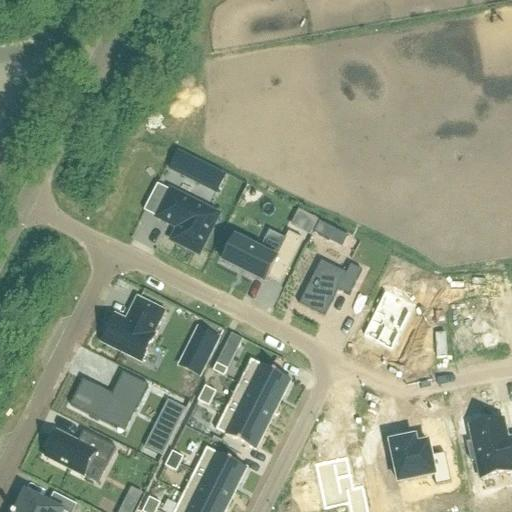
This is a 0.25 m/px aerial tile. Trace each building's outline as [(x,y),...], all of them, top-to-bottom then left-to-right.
[(177,155),(170,170),(202,186),(209,171),(177,155)] [(170,193),(157,220),(178,230),(172,243),(199,256),(219,217),(170,193)] [(319,223),(314,235),(329,242),(335,231),(319,223)] [(235,240),(223,264),(265,285),(271,274),(283,281),(303,241),(289,234),(276,260),(252,248),(254,245),(240,238),(239,242),(235,240)] [(321,263),(299,307),(325,320),(339,293),(349,298),(362,272),(351,267),(347,275),(321,263)] [(387,292),(363,339),(392,353),(415,307),(387,292)] [(116,317),(101,345),(142,366),(156,337),(154,337),(166,314),(138,300),(129,317),(132,318),(129,324),(116,317)] [(232,336),(227,347),(238,352),(243,342),(232,336)] [(251,363),(240,386),(279,406),(291,383),(251,363)] [(217,366),(213,373),(224,379),(228,371),(217,366)] [(83,382),(70,408),(114,430),(127,405),(137,410),(148,388),(123,375),(112,396),(83,382)] [(240,386),(228,409),(268,429),(279,406),(240,386)] [(206,389),(202,396),(213,401),(217,394),(206,389)] [(202,396),(198,403),(209,409),(213,401),(202,396)] [(168,403),(145,450),(163,458),(186,412),(168,403)] [(228,409),(216,433),(256,453),(268,429),(228,409)] [(473,445),(468,446),(471,464),(477,462),(481,482),(511,475),(511,440),(508,442),(504,422),(470,429),(473,445)] [(50,449),(45,459),(85,479),(94,461),(108,468),(117,450),(84,434),(78,445),(55,433),(47,447),(50,449)] [(416,440),(391,446),(399,486),(434,479),(436,488),(451,485),(445,456),(432,459),(429,446),(417,448),(416,440)] [(207,451),(195,474),(235,494),(247,471),(207,451)] [(173,454),(169,461),(180,467),(184,460),(173,454)] [(346,459),(315,466),(324,510),(348,505),(349,511),(367,511),(362,488),(353,490),(346,459)] [(169,461),(165,468),(176,474),(180,467),(169,461)] [(195,474),(184,497),(213,511),(226,511),(235,494),(195,474)] [(74,511),(77,507),(54,495),(48,507),(26,496),(18,511),(74,511)] [(213,511),(184,497),(176,511),(213,511)] [(150,500),(146,507),(155,511),(157,511),(161,505),(150,500)]
